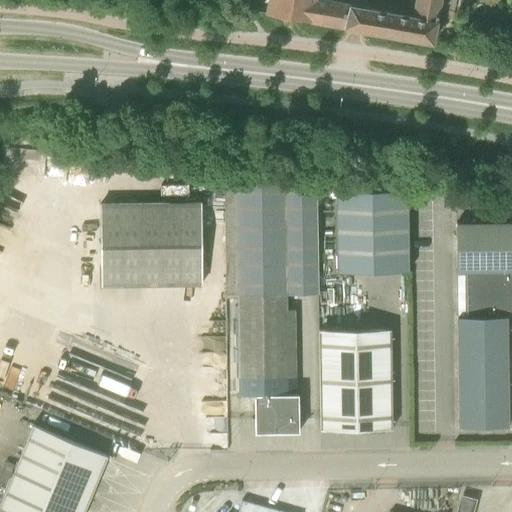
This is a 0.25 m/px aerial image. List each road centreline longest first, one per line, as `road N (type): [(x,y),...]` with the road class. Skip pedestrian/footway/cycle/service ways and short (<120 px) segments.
road 1 (unclassified): [(511,465),(200,467),(177,475),(153,511)]
road 2 (secondary): [(511,110),(163,65)]
road 3 (secondary): [(163,65),(80,35),(0,29)]
road 4 (secondary): [(0,63),(163,65)]
